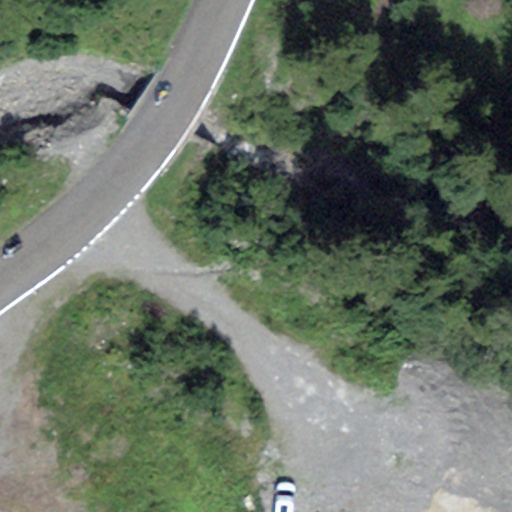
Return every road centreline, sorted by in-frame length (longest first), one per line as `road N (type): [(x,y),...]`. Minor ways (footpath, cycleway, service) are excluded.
road 1 (primary): [(227,0),(185,92),(139,158),(86,216),(0,282)]
road 2 (track): [(95,206),(315,397)]
